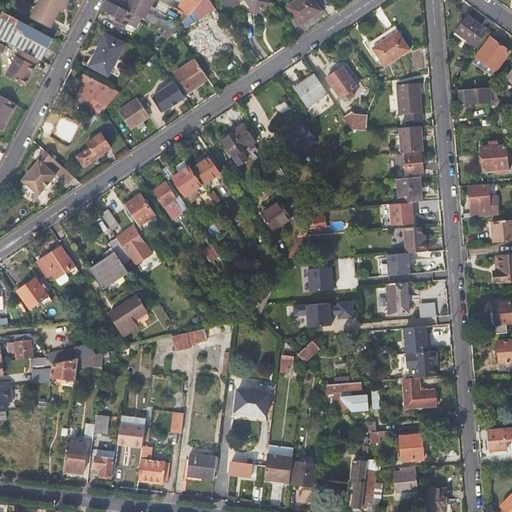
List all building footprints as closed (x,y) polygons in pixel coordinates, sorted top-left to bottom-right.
[(59,11),(64,0),(39,0),(31,17),(51,28),(59,11)] [(69,0),(64,0),(59,11),(63,13),(69,0)] [(125,9),(107,0),(103,9),(118,17),(115,23),(124,28),(128,21),(136,25),(139,17),(132,13),(125,9)] [(144,19),(154,0),(130,0),(125,9),(132,13),(144,19)] [(171,16),(183,22),(189,15),(179,9),(161,0),(157,8),(164,11),(160,17),(163,19),(158,27),(172,34),(176,30),(178,28),(168,22),(171,16)] [(202,0),(183,0),(179,9),(189,15),(193,11),(202,0)] [(202,0),(193,11),(199,19),(215,8),(209,0),(202,0)] [(223,0),(229,9),(242,0),(245,0),(252,10),(267,0),(223,0)] [(314,0),(296,0),(287,7),(300,26),(322,11),(314,0)] [(42,60),(53,38),(2,10),(0,13),(0,37),(10,43),(20,48),(40,59),(42,60)] [(199,19),(193,11),(189,15),(183,22),(186,27),(195,21),(195,22),(199,19)] [(455,32),(476,47),(489,31),(467,15),(455,32)] [(198,36),(193,39),(206,58),(213,54),(216,58),(227,50),(221,42),(220,43),(210,29),(205,33),(202,28),(196,32),(198,36)] [(385,66),(409,49),(395,28),(370,44),(385,66)] [(106,34),(90,66),(109,76),(125,45),(106,34)] [(0,51),(4,54),(10,43),(0,37),(0,51)] [(491,38),(477,57),(496,71),(510,52),(491,38)] [(40,59),(20,48),(6,75),(26,86),(40,59)] [(493,75),(496,71),(477,57),(473,62),(484,71),(485,70),(493,75)] [(194,87),(208,78),(195,59),(176,73),(188,92),(189,91),(191,94),(196,90),(194,87)] [(341,98),(357,87),(343,66),(326,77),(341,98)] [(121,92),(84,73),(81,78),(80,80),(86,83),(79,93),(93,102),(94,99),(107,107),(121,92)] [(308,107),(328,94),(314,74),(295,88),(308,107)] [(186,99),(174,82),(154,96),(165,113),(186,99)] [(401,123),(423,121),(419,83),(398,85),(401,123)] [(460,104),(500,101),(492,88),(459,90),(460,104)] [(0,96),(0,128),(2,130),(16,104),(0,96)] [(57,105),(64,109),(68,101),(61,97),(57,105)] [(105,110),(107,107),(94,99),(93,102),(105,110)] [(138,125),(144,121),(149,117),(137,99),(119,111),(132,129),(138,125)] [(352,112),(344,117),(354,132),(365,131),(369,115),(354,114),(352,112)] [(494,113),(495,126),(511,124),(511,121),(506,112),(494,113)] [(147,125),(144,121),(138,125),(141,129),(147,125)] [(284,137),(296,155),(316,142),(304,123),(284,137)] [(60,154),(67,158),(85,132),(76,125),(69,136),(71,138),(60,154)] [(222,140),(233,156),(255,142),(244,126),(222,140)] [(400,128),(401,153),(423,151),(421,126),(400,128)] [(77,156),(84,167),(111,148),(101,133),(86,142),(90,147),(77,156)] [(328,143),(332,150),(339,145),(335,138),(328,143)] [(489,147),(482,148),(484,170),(498,169),(498,172),(508,172),(506,146),(498,146),(498,141),(489,141),(489,147)] [(249,156),(260,149),(256,143),(245,150),(249,156)] [(331,168),(335,159),(328,148),(324,151),(327,155),(320,169),(326,173),(329,167),(331,168)] [(40,161),(24,181),(40,195),(56,175),(46,167),(54,159),(46,152),(38,160),(40,161)] [(407,173),(423,172),(421,152),(406,153),(407,173)] [(206,155),(190,166),(203,185),(207,191),(213,200),(219,196),(213,187),(219,183),(215,177),(220,174),(209,157),(208,158),(206,155)] [(187,196),(203,185),(190,166),(189,165),(185,159),(177,165),(176,169),(179,174),(174,177),(187,196)] [(69,183),(75,178),(62,166),(57,162),(52,168),(69,183)] [(271,166),(279,178),(285,174),(277,162),(271,166)] [(397,178),(399,204),(415,202),(423,202),(421,177),(397,178)] [(164,205),(170,214),(173,219),(183,212),(188,209),(168,180),(154,190),(164,205)] [(471,217),(487,216),(498,215),(497,196),(490,196),(489,184),(478,185),(478,187),(469,188),(471,217)] [(218,208),(206,192),(201,195),(212,212),(218,208)] [(141,194),(125,204),(143,230),(158,219),(141,194)] [(280,200),(261,213),(274,231),(292,218),(280,200)] [(415,210),(415,202),(399,204),(390,205),(392,226),(414,224),(413,211),(415,210)] [(171,216),(170,214),(164,205),(158,209),(165,220),(171,216)] [(109,209),(101,214),(112,230),(120,225),(109,209)] [(313,230),(327,230),(326,216),(312,217),(313,230)] [(511,219),(493,221),(494,243),(511,241),(511,219)] [(134,226),(117,237),(129,255),(146,244),(134,226)] [(422,227),(405,228),(406,247),(406,253),(409,253),(426,252),(425,240),(423,241),(422,235),(422,227)] [(302,228),(298,237),(306,236),(308,229),(302,228)] [(394,248),(406,247),(405,228),(392,229),(394,248)] [(295,262),(307,236),(306,236),(298,237),(285,262),(285,263),(295,262)] [(115,252),(90,269),(103,289),(128,272),(123,264),(132,259),(129,255),(117,237),(109,243),(115,252)] [(211,261),(220,256),(212,243),(203,249),(211,261)] [(66,272),(74,266),(61,247),(38,262),(47,276),(52,273),(59,283),(63,285),(68,281),(69,277),(66,272)] [(410,274),(409,253),(406,253),(387,255),(389,275),(410,274)] [(511,255),(506,256),(494,257),(494,265),(497,265),(497,271),(495,271),(496,282),(511,280),(511,255)] [(310,291),(333,289),(332,281),(332,275),(335,275),(334,267),(308,269),(310,291)] [(31,308),(48,296),(36,278),(25,286),(22,283),(17,287),(31,308)] [(407,283),(387,285),(390,314),(409,313),(407,283)] [(137,295),(109,315),(124,337),(139,327),(135,320),(148,311),(137,295)] [(294,306),(295,314),(287,315),(289,326),(298,325),(297,316),(308,315),(309,327),(332,325),(331,315),(339,315),(339,318),(354,317),(352,301),(337,302),(338,306),(330,306),(330,303),(294,306)] [(421,316),(437,316),(437,302),(421,302),(421,316)] [(507,332),(506,324),(511,323),(510,302),(495,303),(497,333),(507,332)] [(412,328),(414,353),(417,352),(427,352),(425,326),(412,328)] [(209,338),(206,328),(182,333),(173,335),(177,352),(191,349),(190,345),(207,341),(206,339),(209,338)] [(15,342),(16,353),(17,359),(32,358),(47,357),(45,354),(33,355),(31,333),(15,334),(15,342)] [(294,365),(295,352),(285,341),(283,338),(281,353),(283,354),(280,371),(288,372),(289,365),(294,365)] [(511,340),(497,342),(500,371),(511,369),(511,340)] [(313,341),(298,355),(305,362),(320,348),(313,341)] [(77,358),(78,358),(96,354),(89,343),(75,347),(77,358)] [(75,347),(45,354),(47,357),(52,364),(77,358),(75,347)] [(437,376),(435,351),(427,352),(417,352),(419,378),(437,376)] [(85,364),(102,367),(103,352),(96,354),(78,358),(77,365),(85,366),(85,364)] [(222,373),(228,374),(230,352),(225,352),(222,373)] [(32,367),(52,365),(52,364),(47,357),(32,358),(32,367)] [(65,387),(74,388),(77,365),(78,358),(77,358),(52,364),(52,365),(51,368),(50,381),(49,384),(58,386),(58,391),(64,392),(65,387)] [(35,383),(50,381),(51,368),(34,369),(35,383)] [(421,391),(419,378),(403,379),(405,408),(436,405),(435,390),(421,391)] [(344,412),(349,407),(352,411),(369,410),(368,395),(349,397),(341,397),(341,392),(349,391),(362,390),(361,382),(350,383),(335,384),(327,385),(326,393),(334,392),(335,403),(344,412)] [(0,385),(0,411),(6,411),(7,411),(6,402),(12,401),(11,385),(4,385),(0,385)] [(381,416),(379,389),(372,390),(374,416),(381,416)] [(266,416),(269,394),(238,390),(235,412),(266,416)] [(171,432),(182,433),(184,413),(174,412),(171,432)] [(109,416),(96,414),(96,415),(95,424),(94,432),(107,433),(109,416)] [(121,416),(120,423),(118,445),(143,448),(143,446),(145,428),(146,419),(121,416)] [(85,437),(93,438),(94,432),(95,424),(87,423),(85,437)] [(490,451),(507,449),(506,440),(511,439),(511,428),(489,430),(490,451)] [(380,443),(380,437),(387,436),(387,431),(371,432),(370,443),(380,443)] [(403,461),(424,459),(421,434),(401,436),(403,461)] [(88,444),(68,441),(64,471),(84,473),(88,444)] [(269,445),(268,453),(292,456),(294,448),(269,445)] [(151,447),(149,447),(143,446),(143,448),(139,480),(163,483),(164,479),(169,480),(171,464),(165,463),(166,461),(150,459),(151,447)] [(111,473),(114,473),(115,465),(117,451),(97,450),(95,467),(101,468),(100,476),(110,477),(111,473)] [(187,476),(214,480),(217,456),(190,453),(187,476)] [(293,457),(268,453),(265,480),(290,483),(293,457)] [(354,507),(361,508),(366,470),(367,461),(354,459),(351,480),(357,480),(354,507)] [(380,461),(367,461),(366,470),(376,471),(380,471),(380,461)] [(257,473),(258,465),(231,462),(230,474),(250,477),(251,473),(257,473)] [(316,465),(295,462),(292,484),(313,486),(316,465)] [(417,490),(415,468),(401,469),(401,471),(395,471),(396,492),(417,490)] [(115,479),(124,480),(124,470),(115,470),(115,479)] [(384,478),(385,470),(380,471),(376,471),(366,470),(361,508),(367,509),(369,496),(373,496),(374,482),(375,477),(384,478)] [(314,492),(321,493),(323,478),(315,477),(314,492)] [(381,498),(383,483),(374,482),(373,496),(372,500),(383,501),(383,498),(381,498)] [(451,511),(450,488),(430,489),(432,511),(451,511)] [(511,511),(511,495),(501,506),(506,511),(511,511)]
